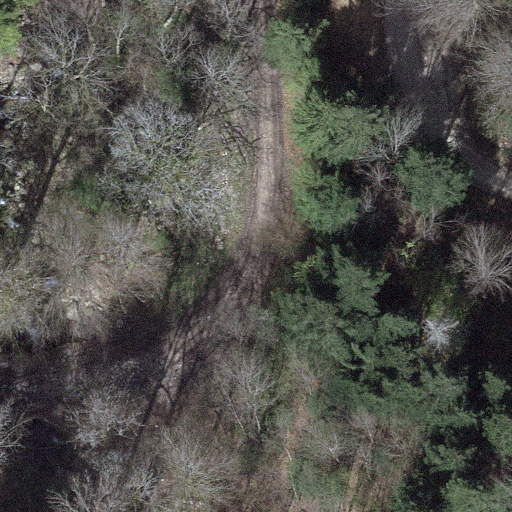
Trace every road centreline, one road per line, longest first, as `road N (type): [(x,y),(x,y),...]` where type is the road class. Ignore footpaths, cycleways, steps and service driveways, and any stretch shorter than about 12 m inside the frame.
road 1 (track): [(289,0),(278,163),(212,301),(152,351),(103,408),(0,405)]
road 2 (track): [(414,0),(426,116),(511,143)]
